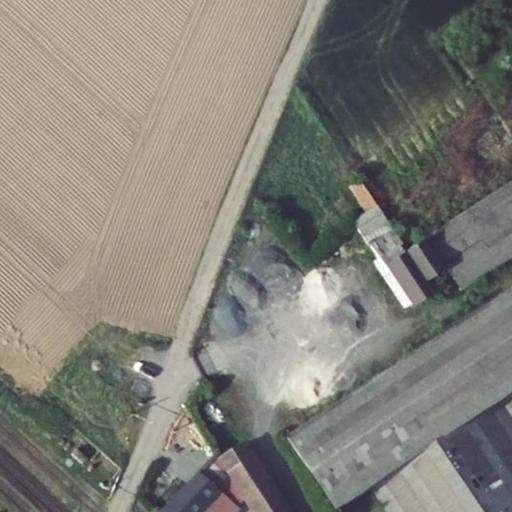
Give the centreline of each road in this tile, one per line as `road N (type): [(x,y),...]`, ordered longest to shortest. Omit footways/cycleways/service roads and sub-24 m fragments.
road 1 (track): [(313,0),(181,348)]
road 2 (residential): [(181,348),(117,511)]
